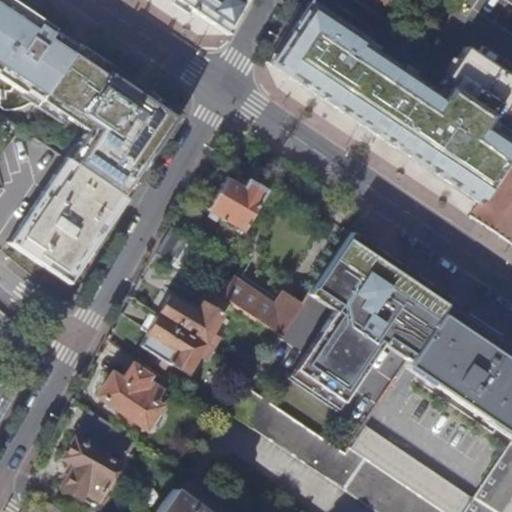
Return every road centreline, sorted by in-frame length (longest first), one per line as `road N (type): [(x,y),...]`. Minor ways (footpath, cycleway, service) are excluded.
road 1 (tertiary): [(511,284),(224,90)]
road 2 (residential): [(80,338),(224,90)]
road 3 (residential): [(0,486),(80,338)]
road 4 (tertiary): [(224,90),(91,0)]
